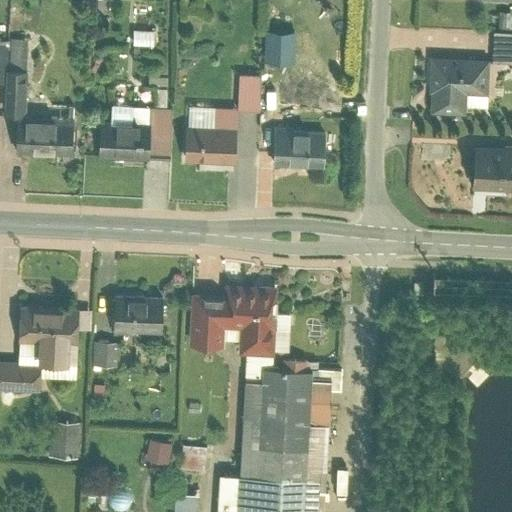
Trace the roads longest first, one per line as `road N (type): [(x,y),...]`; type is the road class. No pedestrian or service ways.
road 1 (tertiary): [(0,220),(370,236)]
road 2 (residential): [(347,511),(370,236)]
road 3 (residential): [(370,236),(382,0)]
road 4 (tertiary): [(370,236),(511,243)]
